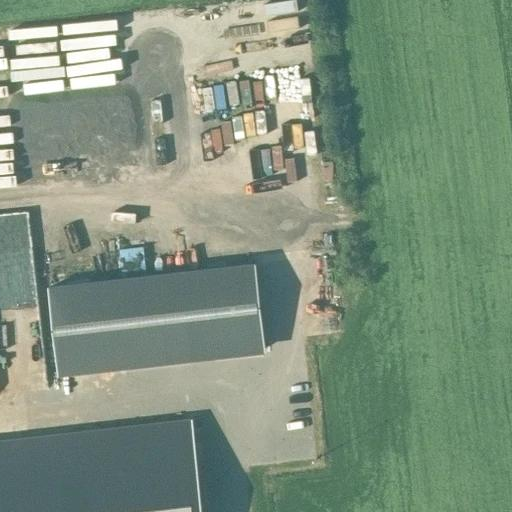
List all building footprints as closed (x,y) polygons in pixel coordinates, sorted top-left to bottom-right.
[(160,168),(156,85),(126,86),(128,127),(149,126),(150,139),(133,140),(135,169),(160,168)] [(26,102),(27,145),(41,144),(40,102),(26,102)] [(23,104),(12,105),(14,121),(25,120),(23,104)] [(72,154),(47,155),(48,178),(73,177),(72,154)] [(38,216),(0,218),(0,394),(49,392),(38,216)] [(63,367),(264,350),(257,266),(56,283),(63,367)] [(192,511),(183,423),(0,443),(0,511),(192,511)]
